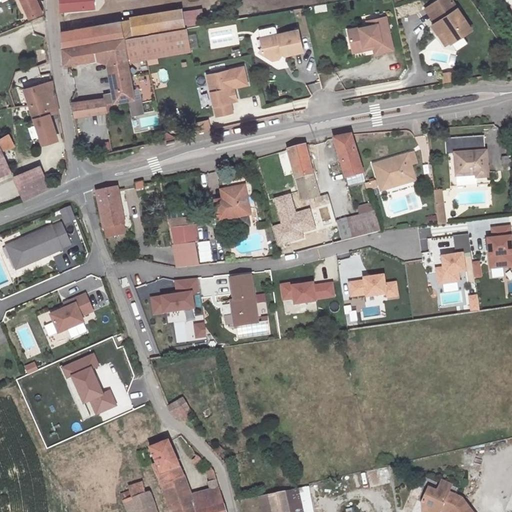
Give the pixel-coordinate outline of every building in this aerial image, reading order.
[(18,0),(27,19),(40,14),(34,0),(18,0)] [(60,0),(61,11),(95,7),(93,0),(60,0)] [(475,21),(462,0),(439,0),(433,4),(438,12),(434,16),(447,38),(475,21)] [(378,15),(370,17),(349,21),(353,37),(364,35),(365,37),(374,35),(374,39),(376,45),(394,40),(387,8),(377,10),(378,15)] [(63,48),(124,39),(184,29),(180,11),(61,32),(63,48)] [(260,39),(261,43),(272,50),(275,45),(282,43),(285,45),(302,42),(298,19),(261,28),(263,36),(260,39)] [(129,65),(149,61),(189,54),(184,29),(124,39),(129,65)] [(354,44),(374,39),(374,35),(365,37),(364,35),(353,37),(354,44)] [(135,96),(129,65),(124,39),(63,48),(64,57),(65,65),(95,60),(108,62),(116,102),(135,96)] [(207,64),(216,106),(232,102),(230,91),(227,78),(233,77),(247,74),(243,56),(207,64)] [(443,83),(457,82),(456,71),(442,72),(443,83)] [(233,77),(227,78),(230,91),(236,90),(233,77)] [(52,83),(23,89),(27,104),(56,98),(52,83)] [(103,97),(71,103),(74,119),(106,112),(103,97)] [(56,98),(27,104),(41,143),(57,140),(48,111),(58,109),(56,98)] [(207,110),(191,114),(193,124),(209,120),(207,110)] [(348,183),(365,177),(350,132),(333,136),(348,183)] [(487,137),(447,139),(447,154),(458,154),(459,176),(478,175),(479,177),(489,177),(487,137)] [(291,148),(306,199),(323,193),(308,143),(291,148)] [(408,153),(373,163),(380,183),(396,178),(399,185),(416,179),(408,153)] [(20,206),(44,196),(33,172),(9,183),(20,206)] [(375,178),(366,181),(368,188),(377,185),(375,178)] [(136,181),(137,189),(145,187),(144,179),(136,181)] [(224,207),(217,208),(219,220),(250,215),(244,185),(222,189),(224,207)] [(119,189),(98,193),(104,230),(125,227),(119,189)] [(309,209),(296,214),(290,194),(275,199),(283,224),(273,227),(278,244),(303,237),(301,232),(315,228),(309,209)] [(379,203),(352,213),(358,231),(386,222),(379,203)] [(62,209),(65,224),(76,222),(73,207),(62,209)] [(448,207),(441,208),(442,218),(449,218),(448,207)] [(332,219),(338,238),(358,231),(352,213),(332,219)] [(60,224),(5,248),(15,271),(70,247),(60,224)] [(173,226),(176,244),(197,241),(200,241),(198,224),(173,226)] [(511,226),(493,229),(494,239),(511,237),(511,226)] [(469,235),(455,237),(457,255),(471,254),(469,235)] [(511,237),(494,239),(490,240),(493,268),(511,266),(511,237)] [(179,267),(201,264),(197,241),(176,244),(179,267)] [(461,282),(460,272),(468,272),(466,255),(444,258),(445,268),(438,269),(439,284),(461,282)] [(197,308),(195,292),(201,291),(199,275),(178,277),(179,292),(154,294),(156,312),(197,308)] [(251,276),(232,279),(234,288),(253,285),(251,276)] [(365,278),(366,281),(367,296),(367,297),(389,295),(388,284),(387,276),(365,278)] [(366,281),(350,283),(352,298),(367,296),(366,281)] [(334,283),(316,286),(318,301),(336,298),(334,283)] [(398,283),(388,284),(389,295),(389,298),(399,297),(398,283)] [(316,284),(301,286),(301,284),(282,286),(284,300),(296,299),(297,305),(318,303),(318,301),(316,286),(316,284)] [(253,285),(234,288),(237,306),(233,306),(237,326),(259,322),(253,285)] [(478,296),(470,297),(472,311),(480,310),(478,296)] [(83,327),(81,322),(93,317),(85,298),(62,308),(64,312),(49,319),(57,338),(83,327)] [(207,322),(196,323),(198,335),(208,334),(207,322)] [(177,341),(185,340),(183,323),(175,325),(177,341)] [(194,326),(184,327),(184,340),(195,339),(194,326)] [(95,355),(64,368),(69,380),(74,378),(95,368),(100,366),(95,355)] [(25,366),(29,375),(39,370),(35,362),(25,366)] [(107,395),(95,368),(74,378),(86,404),(91,402),(107,395)] [(206,371),(210,396),(223,394),(218,369),(206,371)] [(111,393),(107,395),(91,402),(97,415),(117,406),(111,393)] [(215,403),(219,416),(231,411),(227,399),(215,403)] [(186,400),(171,406),(175,416),(185,420),(195,416),(186,400)] [(148,471),(164,511),(208,511),(221,507),(214,480),(206,473),(202,475),(205,486),(203,487),(205,495),(186,499),(165,446),(145,454),(151,469),(148,471)] [(440,477),(437,485),(448,490),(451,482),(440,477)] [(436,488),(428,484),(421,499),(423,504),(426,505),(438,510),(441,505),(447,508),(446,508),(449,511),(474,511),(461,494),(455,491),(454,492),(448,490),(437,485),(436,488)] [(301,511),(296,487),(257,496),(260,511),(301,511)] [(127,493),(128,497),(131,503),(141,499),(138,489),(127,493)] [(150,511),(145,498),(141,499),(131,503),(128,497),(118,501),(122,511),(150,511)]
